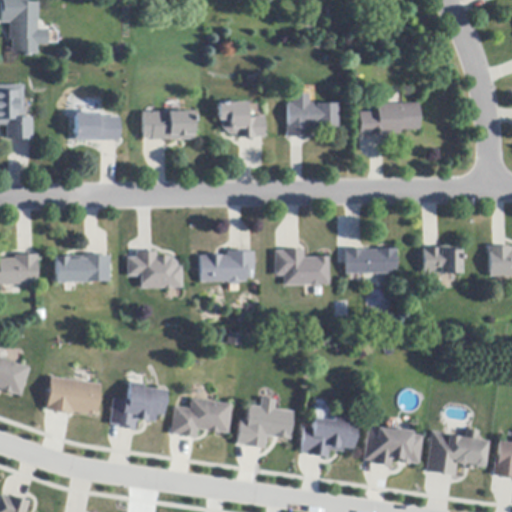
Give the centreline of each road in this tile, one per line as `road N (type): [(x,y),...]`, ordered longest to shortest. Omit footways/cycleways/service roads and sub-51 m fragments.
road 1 (residential): [(511,187),(0,196)]
road 2 (residential): [(0,443),(76,470),(354,511)]
road 3 (residential): [(490,188),(465,38),(443,0)]
